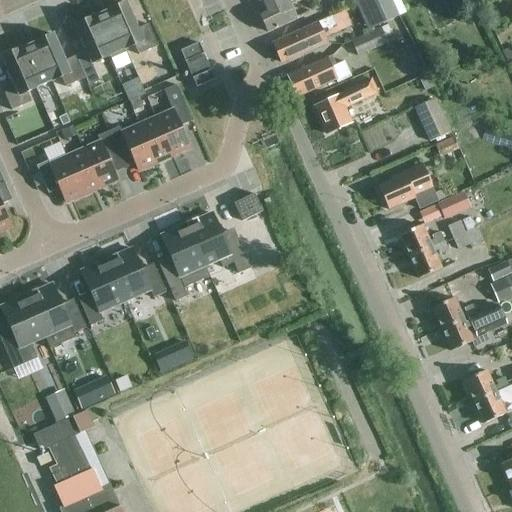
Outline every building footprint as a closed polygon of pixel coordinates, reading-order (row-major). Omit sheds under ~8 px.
[(294,3),(292,0),(257,0),(262,11),(258,13),(267,33),(296,20),(290,5),(294,3)] [(398,17),(390,0),(361,0),(360,1),(373,29),(398,17)] [(108,11),(126,51),(135,47),(138,55),(157,47),(148,25),(137,29),(126,3),(108,11)] [(126,51),(108,11),(91,18),(108,59),(126,51)] [(108,59),(91,18),(73,26),(91,66),(108,59)] [(332,18),(318,24),(273,44),(281,64),(327,44),(325,39),(331,37),(329,32),(337,28),(332,18)] [(388,44),(381,29),(352,42),(359,57),(388,44)] [(50,36),(32,45),(50,84),(68,75),(50,36)] [(32,45),(17,52),(35,91),(50,84),(32,45)] [(214,81),(198,45),(181,52),(196,88),(214,81)] [(511,63),(511,50),(511,48),(502,52),(508,65),(511,63)] [(438,67),(437,50),(413,51),(414,69),(438,67)] [(17,52),(0,59),(0,62),(17,99),(35,91),(17,52)] [(327,58),(326,59),(287,77),(297,98),(335,81),(337,84),(351,78),(344,62),(335,66),(333,62),(330,64),(327,58)] [(371,80),(356,87),(325,101),(326,102),(314,108),(327,135),(350,124),(343,109),(378,93),(371,80)] [(155,118),(173,158),(191,151),(180,127),(191,122),(176,86),(163,92),(172,110),(155,118)] [(429,142),(449,133),(434,100),(414,109),(429,142)] [(137,125),(155,166),(173,158),(155,118),(137,125)] [(155,166),(137,125),(120,133),(138,174),(155,166)] [(459,152),(478,144),(472,129),(453,137),(459,152)] [(433,148),(438,159),(456,151),(451,139),(433,148)] [(82,149),(100,190),(118,182),(99,141),(82,149)] [(64,157),(83,198),(100,190),(82,149),(64,157)] [(83,198),(64,157),(47,165),(65,206),(83,198)] [(377,187),(388,211),(415,199),(420,210),(438,202),(422,165),(389,179),(390,182),(377,187)] [(254,195),(233,205),(242,222),(262,212),(254,195)] [(418,213),(423,226),(465,208),(459,195),(418,213)] [(0,234),(12,229),(0,202),(0,234)] [(226,211),(211,216),(215,228),(230,223),(226,211)] [(206,217),(181,229),(200,270),(214,263),(219,275),(242,264),(229,236),(217,241),(206,217)] [(451,239),(464,234),(459,222),(446,228),(451,239)] [(409,258),(444,243),(440,234),(432,237),(434,241),(429,243),(422,226),(399,236),(409,258)] [(200,270),(181,229),(155,241),(166,265),(155,270),(155,271),(156,271),(165,293),(168,299),(191,288),(186,276),(200,270)] [(464,234),(451,239),(456,250),(467,245),(470,251),(483,246),(475,229),(464,234)] [(444,243),(409,258),(418,280),(441,270),(433,252),(438,250),(440,255),(448,251),(444,243)] [(116,254),(105,259),(124,302),(149,290),(153,298),(165,293),(156,271),(155,271),(143,276),(132,250),(117,257),(116,254)] [(89,326),(102,321),(99,313),(124,302),(105,259),(94,264),(95,266),(81,273),(91,297),(79,303),(89,326)] [(487,270),(493,283),(511,275),(506,262),(487,270)] [(511,297),(511,276),(490,286),(497,304),(511,297)] [(25,296),(44,341),(71,330),(73,334),(85,329),(72,301),(61,306),(52,284),(25,296)] [(420,294),(422,304),(443,301),(441,290),(420,294)] [(44,341),(25,296),(0,306),(0,309),(9,329),(0,332),(0,338),(13,369),(36,359),(31,347),(44,341)] [(441,331),(476,315),(472,306),(464,310),(466,314),(461,316),(454,299),(431,309),(441,331)] [(450,352),(473,342),(472,340),(506,325),(497,306),(496,307),(483,312),(476,315),(441,331),(450,352)] [(161,374),(175,367),(167,349),(152,356),(161,374)] [(486,372),(463,382),(473,403),(508,388),(504,379),(496,383),(498,387),(493,389),(486,372)] [(119,393),(131,388),(126,377),(114,381),(119,393)] [(482,425),(505,415),(511,411),(511,386),(508,388),(473,403),(482,425)] [(74,416),(63,391),(44,400),(55,425),(74,416)] [(95,427),(87,411),(34,435),(42,451),(49,448),(57,466),(50,470),(57,486),(54,488),(63,508),(60,509),(61,511),(121,511),(119,507),(118,508),(109,487),(101,491),(92,471),(90,472),(74,436),(95,427)] [(511,446),(511,447),(511,460),(500,465),(510,489),(511,487),(511,446)]
